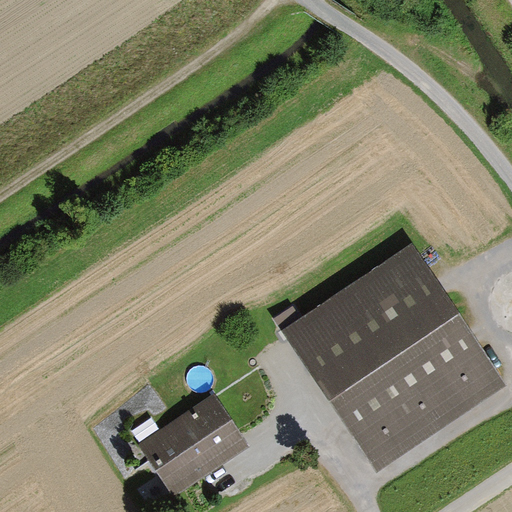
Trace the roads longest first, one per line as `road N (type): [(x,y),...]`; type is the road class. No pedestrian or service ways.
road 1 (track): [(0,194),(193,67),(277,0)]
road 2 (track): [(303,0),(389,55),(460,117),(511,181)]
